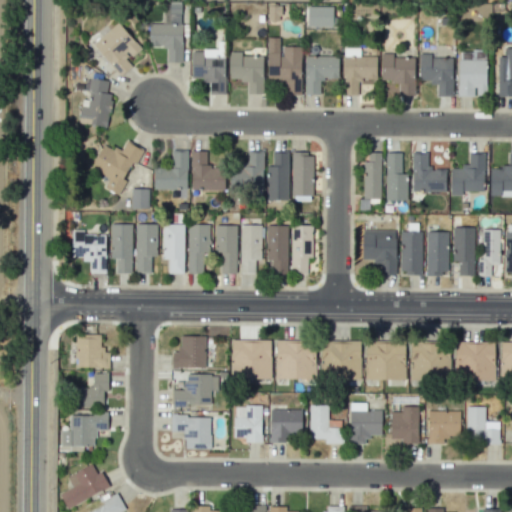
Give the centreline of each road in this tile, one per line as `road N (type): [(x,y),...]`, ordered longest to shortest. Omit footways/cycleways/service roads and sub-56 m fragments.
road 1 (residential): [(511,476),(140,473),(142,304)]
road 2 (secondary): [(34,0),(29,511)]
road 3 (residential): [(511,308),(31,304)]
road 4 (residential): [(511,124),(193,121),(157,105)]
road 5 (residential): [(337,124),(336,306)]
